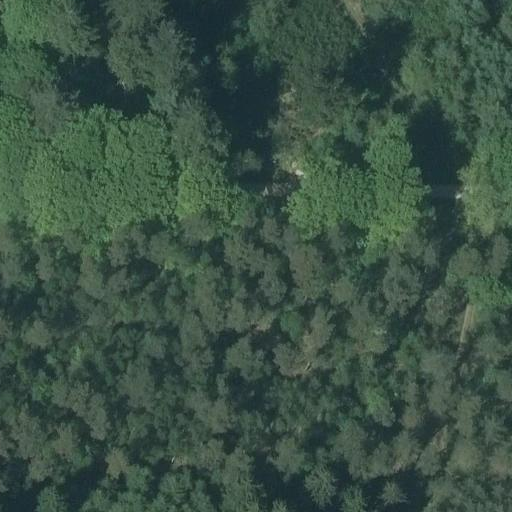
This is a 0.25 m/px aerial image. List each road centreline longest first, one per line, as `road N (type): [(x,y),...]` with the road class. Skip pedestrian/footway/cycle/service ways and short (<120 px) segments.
road 1 (track): [(354,0),(415,104),(471,176),(496,194),(423,511)]
road 2 (track): [(0,191),(511,193)]
